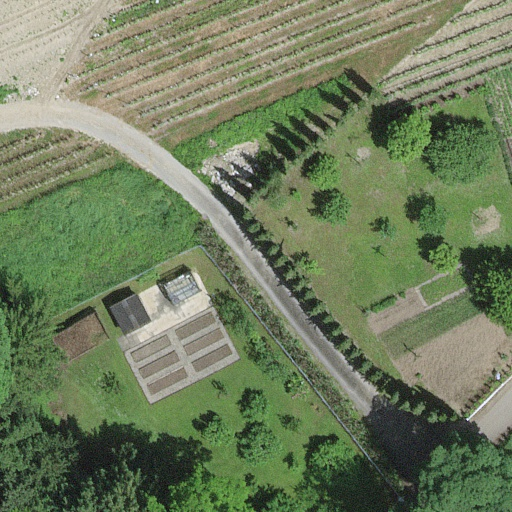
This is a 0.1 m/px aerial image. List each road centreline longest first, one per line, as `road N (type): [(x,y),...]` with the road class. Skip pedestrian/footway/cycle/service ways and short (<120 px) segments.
road 1 (track): [(0,112),(88,113),(144,146),(443,479)]
road 2 (residential): [(419,511),(443,479),(511,419)]
